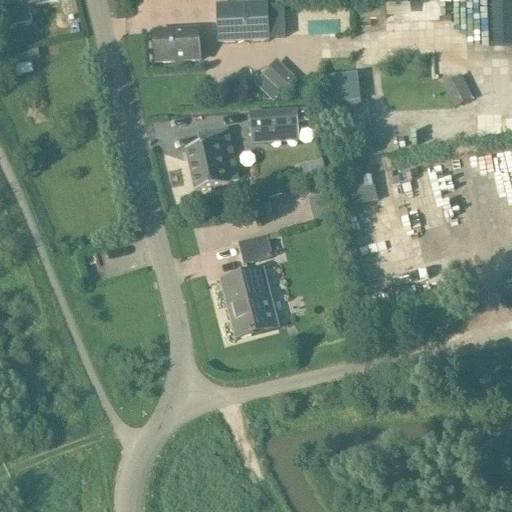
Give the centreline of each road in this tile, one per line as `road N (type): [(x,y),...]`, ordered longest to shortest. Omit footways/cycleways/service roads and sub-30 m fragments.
road 1 (unclassified): [(194,406),(93,0)]
road 2 (unclassified): [(194,406),(511,333)]
road 3 (unclassified): [(125,511),(128,463),(155,427),(194,406)]
